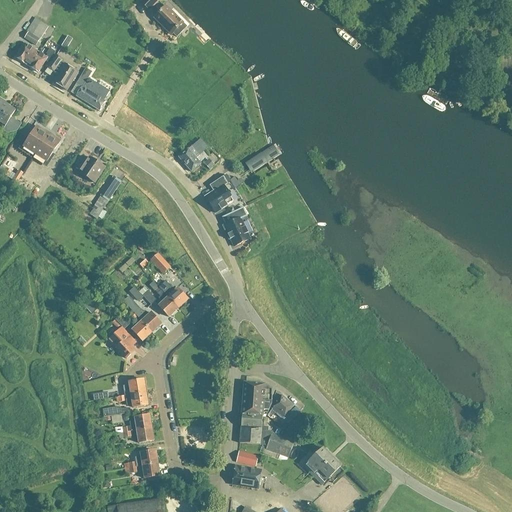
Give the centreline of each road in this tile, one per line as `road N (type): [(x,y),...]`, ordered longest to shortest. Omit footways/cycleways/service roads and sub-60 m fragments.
road 1 (residential): [(223,482),(173,470),(154,351),(211,299)]
road 2 (tertiary): [(467,511),(372,453),(288,362)]
road 3 (residential): [(236,290),(231,256),(199,200),(139,145)]
road 4 (tertiary): [(236,290),(167,183),(131,157)]
road 5 (residential): [(139,145),(0,60)]
road 6 (tertiary): [(131,157),(0,72)]
road 7 (track): [(511,101),(502,41),(421,0)]
